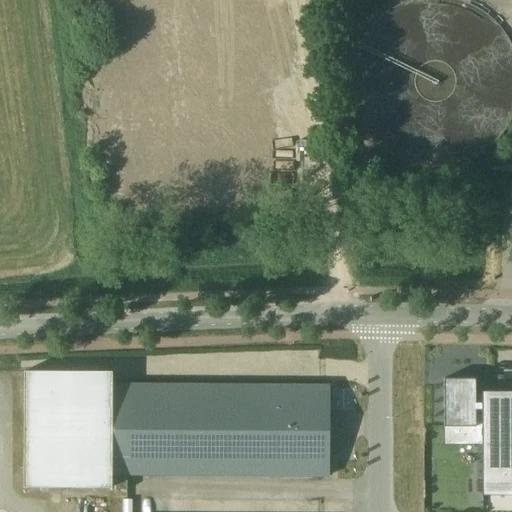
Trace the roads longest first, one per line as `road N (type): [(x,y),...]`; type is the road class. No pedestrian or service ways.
road 1 (tertiary): [(377,315),(0,330)]
road 2 (unclassified): [(377,511),(377,315)]
road 3 (tertiary): [(511,317),(377,315)]
